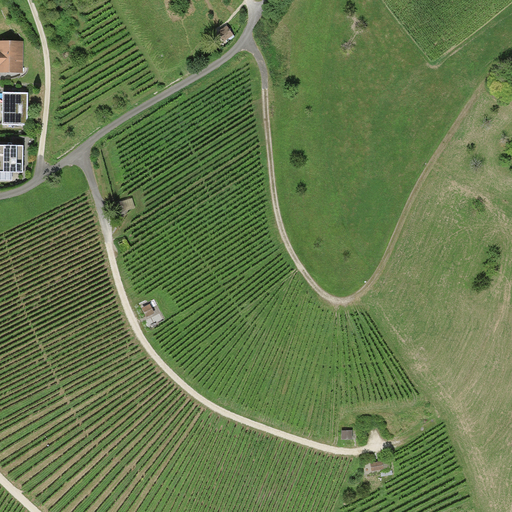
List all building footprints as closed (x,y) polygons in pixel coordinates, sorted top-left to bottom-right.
[(233,37),(227,31),(219,37),(225,44),(233,37)] [(0,74),(21,75),(23,42),(0,41),(0,74)] [(28,127),(28,96),(4,96),(4,106),(3,127),(28,127)] [(22,144),(0,143),(0,171),(21,172),(22,144)] [(131,202),(114,207),(116,216),(133,210),(131,202)] [(154,315),(151,308),(143,312),(147,319),(154,315)] [(381,466),(370,467),(371,474),(381,473),(381,466)]
